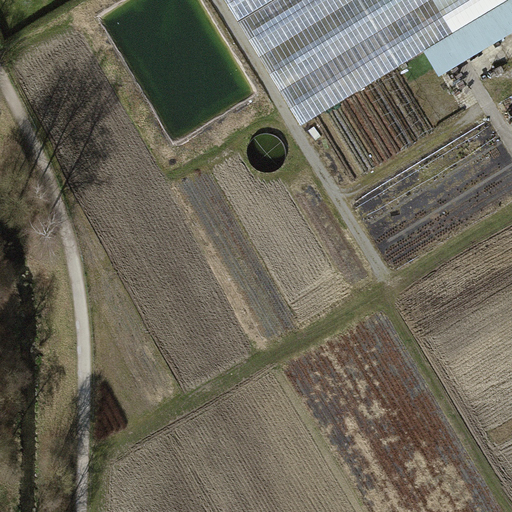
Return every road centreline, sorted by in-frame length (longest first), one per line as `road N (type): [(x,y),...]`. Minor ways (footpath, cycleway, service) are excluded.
road 1 (track): [(0,75),(69,237),(83,342),(81,511)]
road 2 (track): [(491,108),(339,201),(383,274)]
road 3 (track): [(339,201),(218,0)]
